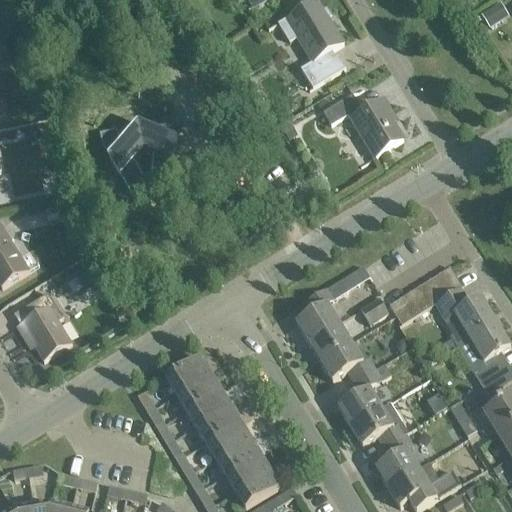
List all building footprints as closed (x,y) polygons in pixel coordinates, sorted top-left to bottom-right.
[(316,4),(277,27),(289,46),(296,42),(311,66),(300,73),(312,92),(345,72),(338,60),(335,62),(331,55),(343,48),(316,4)] [(493,10),(480,18),(487,31),(501,23),(493,10)] [(239,56),(256,47),(248,33),(231,42),(239,56)] [(32,56),(17,59),(20,73),(36,70),(32,56)] [(374,162),(403,145),(387,119),(391,117),(383,103),(363,116),(352,98),(322,116),(330,129),(347,119),(374,162)] [(166,137),(173,136),(170,122),(149,127),(151,134),(162,132),(163,136),(166,135),(166,137)] [(45,127),(27,131),(30,146),(48,142),(45,127)] [(289,127),(280,132),(288,144),(296,140),(289,127)] [(71,220),(68,206),(43,212),(46,225),(71,220)] [(37,217),(13,226),(17,238),(42,228),(37,217)] [(0,289),(1,292),(29,275),(0,229),(0,289)] [(90,271),(75,281),(82,292),(98,283),(90,271)] [(449,273),(439,279),(452,299),(460,294),(462,293),(449,273)] [(452,299),(439,279),(429,285),(442,306),(452,299)] [(442,306),(429,285),(419,292),(432,312),(434,310),(442,306)] [(296,328),(307,348),(338,329),(326,310),(346,298),(339,287),(303,309),(310,320),(296,328)] [(432,312),(419,292),(409,298),(421,318),(432,312)] [(452,299),(442,306),(434,310),(442,323),(449,319),(468,307),(460,294),(452,299)] [(29,343),(43,366),(71,348),(58,326),(63,323),(47,298),(13,318),(20,329),(16,331),(25,346),(29,343)] [(409,298),(399,305),(411,325),(421,318),(409,298)] [(369,331),(387,320),(379,305),(360,316),(369,331)] [(411,325),(399,305),(388,311),(401,331),(411,325)] [(468,307),(449,319),(458,335),(452,338),(450,340),(457,351),(495,328),(481,305),(471,311),(468,307)] [(495,328),(457,351),(474,378),(486,371),(487,372),(503,363),(499,358),(510,351),(495,328)] [(349,349),(338,329),(307,348),(319,367),(349,349)] [(399,343),(397,352),(401,357),(411,351),(404,340),(399,343)] [(362,369),(349,349),(319,367),(332,388),(346,379),(352,388),(374,375),(368,365),(362,369)] [(175,401),(210,380),(200,363),(165,384),(175,401)] [(487,372),(477,379),(484,392),(489,400),(511,385),(511,378),(510,376),(503,363),(487,372)] [(374,375),(352,388),(359,400),(338,413),(349,432),(380,414),(368,395),(390,382),(383,370),(375,376),(374,375)] [(210,380),(175,401),(185,417),(220,396),(210,380)] [(144,413),(151,409),(144,396),(137,400),(144,413)] [(220,396),(185,417),(195,433),(230,412),(220,396)] [(497,441),(511,431),(511,399),(482,418),(497,441)] [(457,408),(448,413),(453,421),(462,415),(457,408)] [(382,454),(405,441),(407,439),(388,409),(380,414),(349,432),(362,453),(376,445),(382,454)] [(240,428),(230,412),(195,433),(204,450),(240,428)] [(154,430),(161,426),(154,414),(147,418),(154,430)] [(466,422),(462,415),(453,421),(457,428),(466,422)] [(471,430),(466,422),(457,428),(462,435),(471,430)] [(240,428),(204,450),(214,466),(249,444),(240,428)] [(471,430),(462,435),(466,443),(475,437),(471,430)] [(510,463),(511,462),(511,431),(497,441),(510,463)] [(167,450),(174,446),(166,433),(159,437),(167,450)] [(405,441),(382,454),(389,465),(374,474),(386,493),(417,474),(405,455),(411,452),(405,441)] [(259,460),(249,444),(214,466),(224,482),(259,460)] [(174,446),(167,450),(174,462),(181,457),(174,446)] [(259,460),(224,482),(234,498),(269,477),(259,460)] [(186,483),(194,478),(186,465),(179,470),(186,483)] [(213,467),(204,473),(208,479),(217,474),(213,467)] [(41,470),(26,472),(28,481),(42,479),(41,470)] [(28,481),(26,472),(12,474),(13,483),(28,481)] [(428,492),(417,474),(386,493),(397,511),(402,511),(409,508),(410,511),(426,511),(459,491),(451,478),(428,492)] [(269,477),(234,498),(242,511),(248,511),(279,494),(269,477)] [(194,478),(186,483),(193,494),(201,490),(194,478)] [(69,491),(72,482),(58,479),(55,487),(69,491)] [(96,487),(82,484),(80,493),(94,496),(96,487)] [(481,489),(473,493),(476,499),(484,494),(481,489)] [(120,502),(122,494),(108,491),(106,499),(120,502)] [(277,500),(282,508),(296,500),(291,492),(277,500)] [(473,493),(465,498),(469,504),(476,499),(473,493)] [(146,499),(132,496),(130,505),(144,508),(146,499)] [(204,511),(208,511),(213,510),(205,497),(198,502),(204,511)] [(275,511),(282,508),(277,500),(263,509),(265,511),(275,511)] [(458,502),(450,507),(452,511),(455,511),(461,508),(458,502)]
